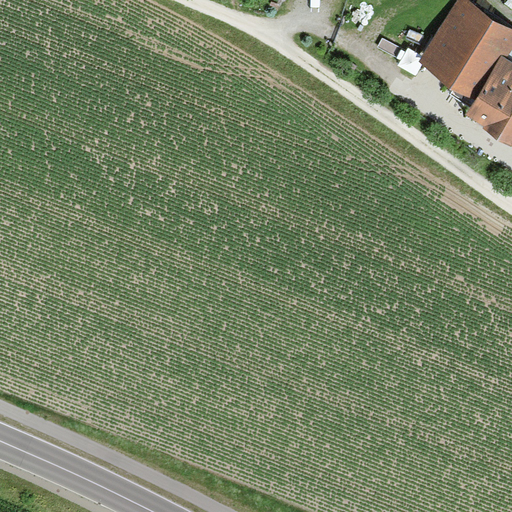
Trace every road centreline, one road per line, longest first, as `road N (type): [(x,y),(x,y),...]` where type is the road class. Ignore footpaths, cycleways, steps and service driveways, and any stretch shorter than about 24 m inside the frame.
road 1 (track): [(189,0),(254,27),(511,203)]
road 2 (secondary): [(0,441),(151,511)]
